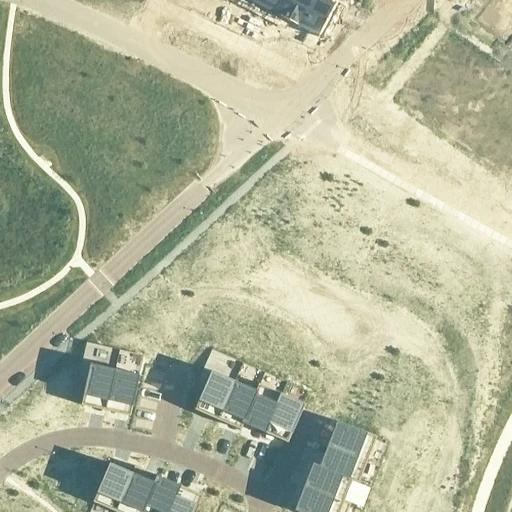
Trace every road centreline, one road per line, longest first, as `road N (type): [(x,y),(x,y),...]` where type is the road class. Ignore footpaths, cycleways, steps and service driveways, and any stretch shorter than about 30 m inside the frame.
road 1 (residential): [(0,378),(275,116)]
road 2 (residential): [(257,511),(265,495),(159,447),(119,440),(60,440),(0,468)]
road 3 (residential): [(157,0),(149,56),(29,0)]
road 4 (residential): [(320,75),(180,0)]
